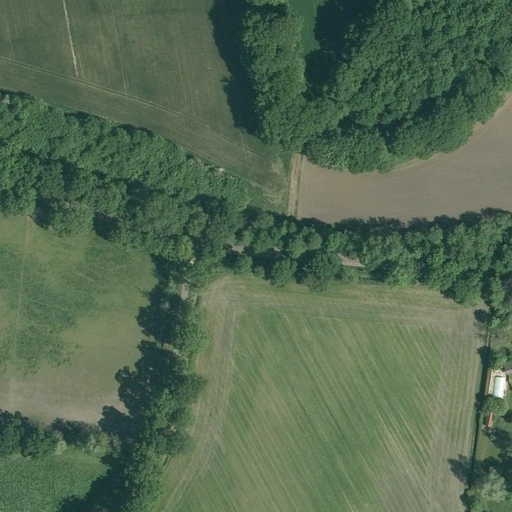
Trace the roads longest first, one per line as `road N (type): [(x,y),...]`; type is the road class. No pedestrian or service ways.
road 1 (unclassified): [(511,275),(192,242)]
road 2 (unclassified): [(118,511),(161,437),(192,242)]
road 3 (unclassified): [(192,242),(0,184)]
